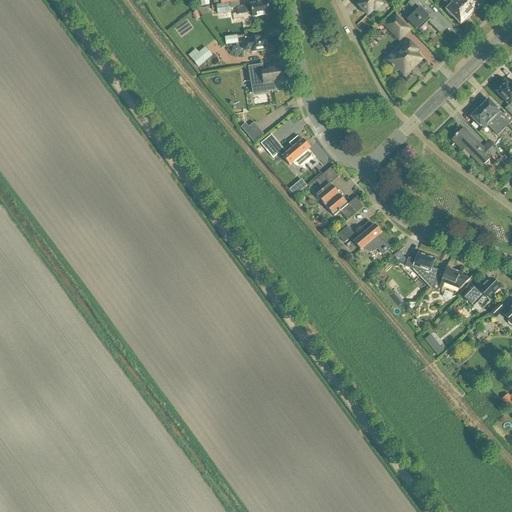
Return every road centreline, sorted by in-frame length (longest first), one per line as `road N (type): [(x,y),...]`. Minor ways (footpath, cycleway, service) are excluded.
road 1 (track): [(55,0),(432,511)]
road 2 (unclassified): [(368,164),(344,160),(315,121),(289,0)]
road 3 (residential): [(511,267),(397,217),(372,192),(368,164)]
road 4 (residential): [(409,126),(381,92),(336,0)]
road 5 (unclassified): [(409,126),(511,27)]
road 6 (residential): [(511,208),(409,126)]
